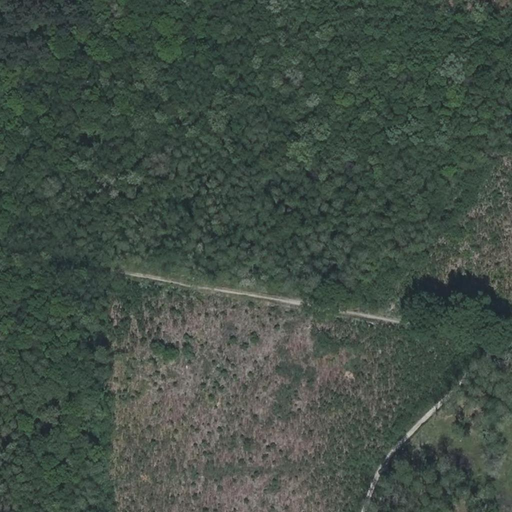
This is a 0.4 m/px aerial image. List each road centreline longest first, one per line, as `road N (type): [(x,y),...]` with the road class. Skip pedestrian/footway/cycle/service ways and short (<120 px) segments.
road 1 (track): [(0,250),(511,330)]
road 2 (track): [(365,511),(392,446),(435,382),(511,335)]
